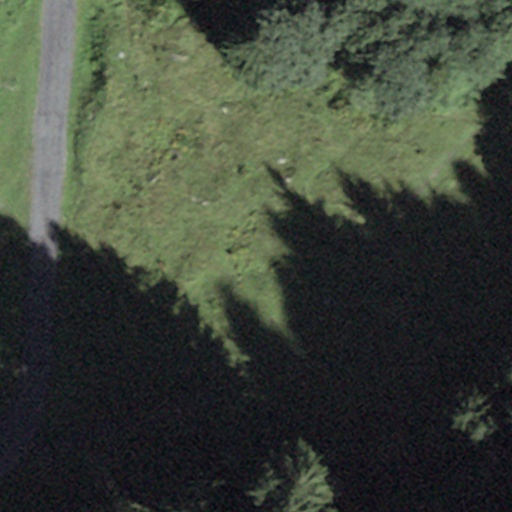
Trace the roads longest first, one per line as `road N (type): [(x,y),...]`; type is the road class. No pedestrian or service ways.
road 1 (track): [(46,0),(48,166),(32,342)]
road 2 (track): [(32,342),(31,387),(0,457)]
